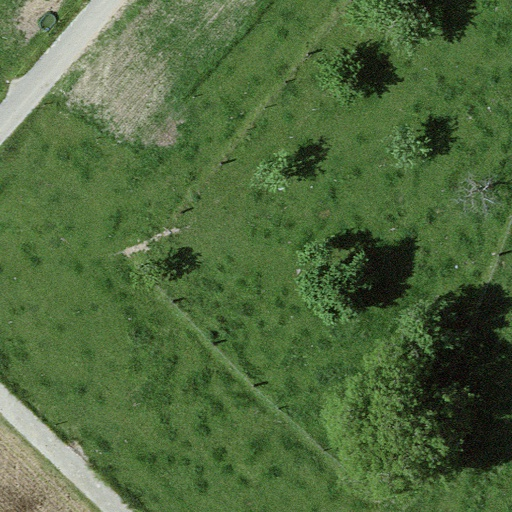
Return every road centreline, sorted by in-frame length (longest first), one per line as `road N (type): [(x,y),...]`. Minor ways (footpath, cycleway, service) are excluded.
road 1 (track): [(0,386),(130,511)]
road 2 (residential): [(106,0),(0,121)]
